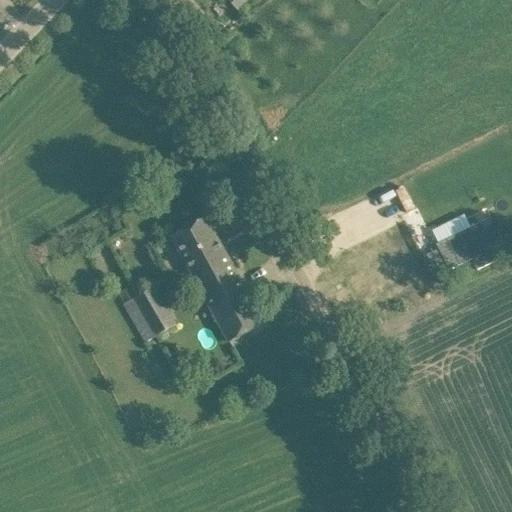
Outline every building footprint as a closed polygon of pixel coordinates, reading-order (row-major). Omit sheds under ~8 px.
[(227,0),(236,10),(246,0),(227,0)] [(231,342),(247,333),(264,324),(206,217),(168,238),(231,342)] [(439,244),(436,245),(449,271),(472,260),(477,270),(498,260),(493,249),(504,244),(491,218),(471,228),(439,244)] [(395,231),(354,252),(363,270),(369,283),(380,305),(413,289),(402,267),(395,254),(404,249),(395,231)] [(441,284),(452,279),(438,249),(427,255),(441,284)] [(155,287),(124,304),(146,343),(176,326),(155,287)]
